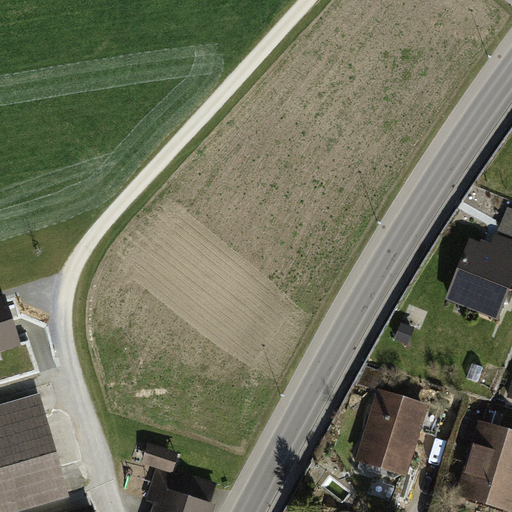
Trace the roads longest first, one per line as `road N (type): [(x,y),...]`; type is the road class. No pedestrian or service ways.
road 1 (tertiary): [(250,511),(446,166),(511,76)]
road 2 (track): [(304,0),(111,211),(83,248),(62,307)]
